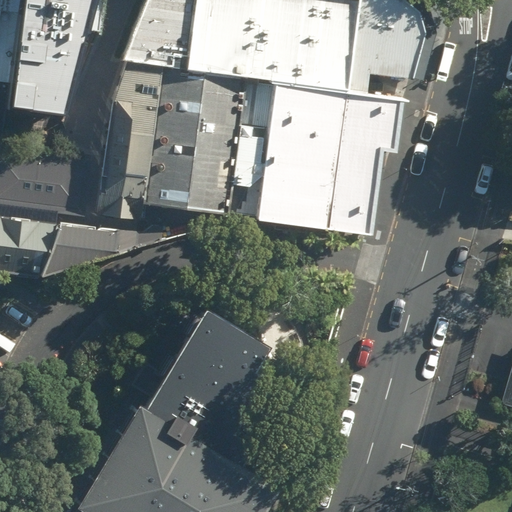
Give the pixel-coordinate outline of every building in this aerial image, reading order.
[(0,0),(0,60),(82,71),(105,15),(107,0),(0,0)] [(146,0),(134,40),(268,55),(366,65),(368,45),(420,52),(427,34),(421,11),(405,0),(146,0)] [(268,55),(134,40),(118,181),(253,196),(268,55)] [(402,93),(281,80),(266,215),(387,228),(402,93)] [(13,155),(10,184),(54,189),(57,160),(13,155)] [(0,268),(42,275),(139,241),(139,216),(0,197),(0,268)] [(143,409),(133,403),(66,511),(261,511),(276,488),(220,455),(282,354),(204,307),(143,409)] [(511,339),(493,404),(511,409),(511,339)]
